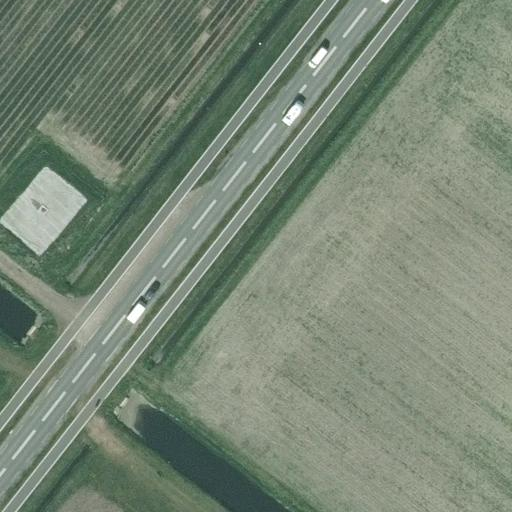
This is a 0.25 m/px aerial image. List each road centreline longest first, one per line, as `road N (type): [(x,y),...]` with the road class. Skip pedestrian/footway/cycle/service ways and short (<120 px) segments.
road 1 (secondary): [(0,478),(373,0)]
road 2 (track): [(145,382),(0,270)]
